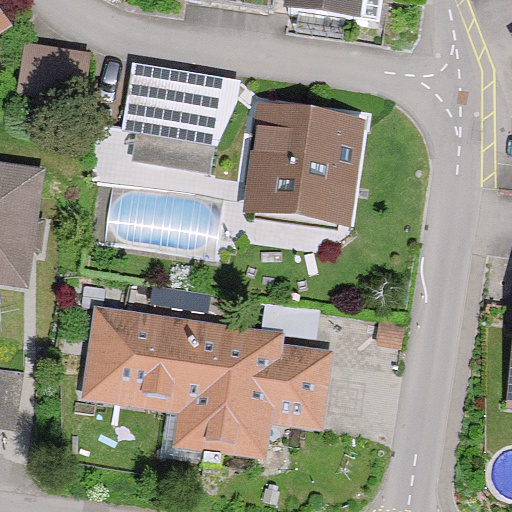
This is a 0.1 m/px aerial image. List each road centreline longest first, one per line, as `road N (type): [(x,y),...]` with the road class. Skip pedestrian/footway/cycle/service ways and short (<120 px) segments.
road 1 (residential): [(461,88),(160,40),(54,0)]
road 2 (residential): [(461,215),(408,511)]
road 3 (residential): [(461,88),(461,215)]
